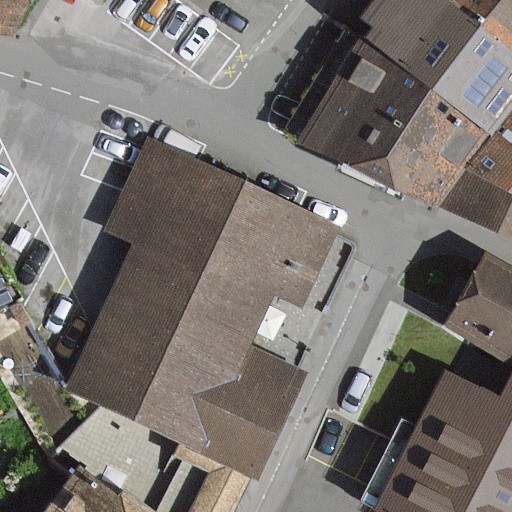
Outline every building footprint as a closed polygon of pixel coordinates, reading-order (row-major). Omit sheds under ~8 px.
[(0,0),(0,27),(22,31),(34,0),(0,0)] [(511,104),(511,50),(448,0),(377,0),(365,17),(376,25),(367,36),(489,133),(511,104)] [(511,0),(448,0),(511,50),(511,0)] [(460,171),(489,133),(367,36),(310,136),(436,202),(460,171)] [(511,119),(471,167),(511,189),(511,119)] [(140,249),(75,394),(185,443),(261,477),(310,369),(258,345),(279,297),(313,312),(349,232),(152,144),(110,236),(140,249)] [(511,189),(471,167),(445,204),(511,236),(511,189)] [(511,274),(484,259),(451,319),(511,351),(511,274)] [(511,511),(511,380),(503,397),(452,369),(405,456),(380,502),(398,511),(511,511)] [(243,511),(261,477),(185,443),(177,459),(215,479),(197,511),(243,511)] [(145,511),(85,467),(50,511),(145,511)]
